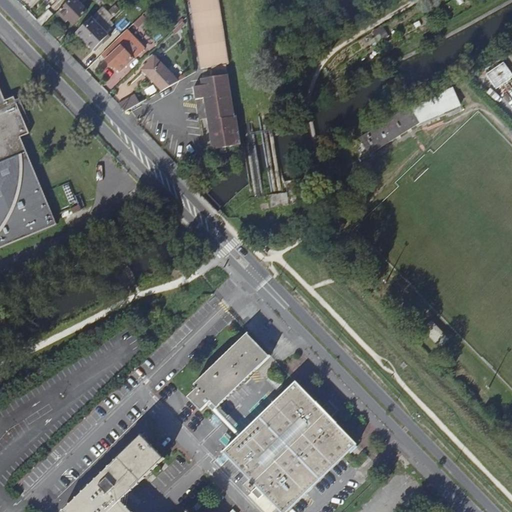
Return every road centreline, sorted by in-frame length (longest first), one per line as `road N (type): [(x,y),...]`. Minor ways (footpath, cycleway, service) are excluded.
road 1 (tertiary): [(495,511),(261,271),(214,233)]
road 2 (tertiary): [(214,233),(475,511)]
road 3 (tertiary): [(0,13),(183,199)]
